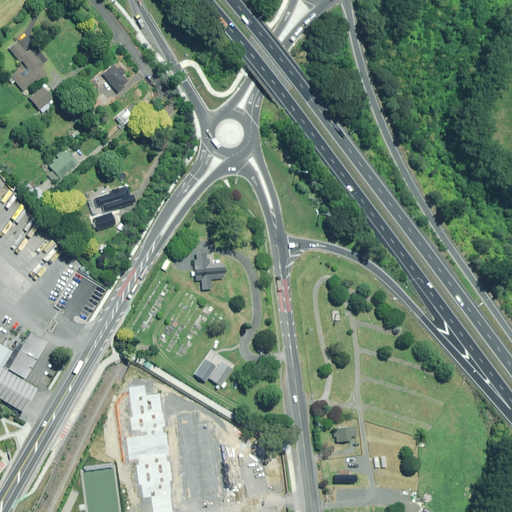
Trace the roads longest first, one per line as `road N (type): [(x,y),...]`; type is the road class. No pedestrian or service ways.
road 1 (motorway): [(511,399),(204,0)]
road 2 (motorway): [(231,0),(511,365)]
road 3 (motorway): [(343,0),(394,144),(511,338)]
road 4 (motorway): [(511,419),(381,273),(334,248),(278,248)]
road 5 (primary): [(2,511),(152,249)]
road 6 (tertiary): [(278,248),(313,511)]
road 7 (primary): [(209,127),(136,0)]
road 8 (primary): [(327,0),(279,52),(247,118)]
road 9 (primary): [(152,249),(211,137)]
road 10 (primary): [(233,106),(296,0)]
road 11 (primary): [(225,155),(152,249)]
